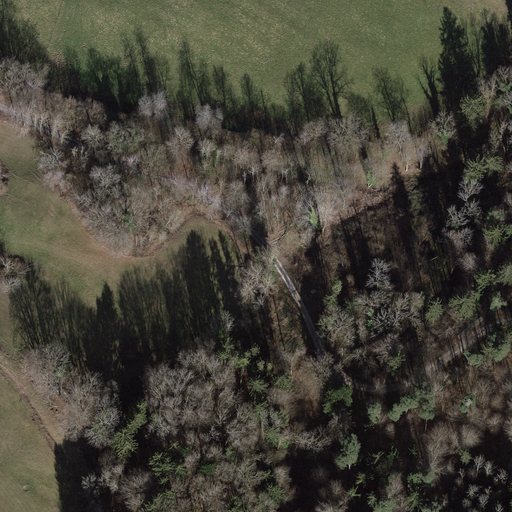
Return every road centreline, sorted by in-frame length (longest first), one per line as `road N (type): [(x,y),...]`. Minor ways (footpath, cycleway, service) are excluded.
road 1 (track): [(511,320),(483,328),(409,380),(372,387),(342,380),(325,362),(283,271),(230,212),(0,104)]
road 2 (track): [(511,304),(419,511)]
